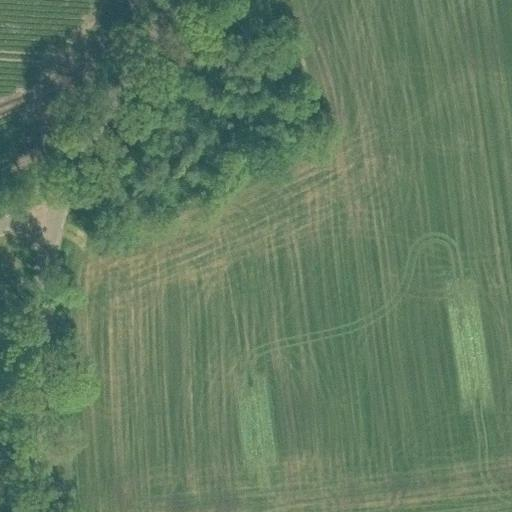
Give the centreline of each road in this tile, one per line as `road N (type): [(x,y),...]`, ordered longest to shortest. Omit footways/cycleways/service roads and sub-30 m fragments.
road 1 (tertiary): [(55,511),(43,355),(48,229)]
road 2 (tertiary): [(48,229),(88,134),(182,0)]
